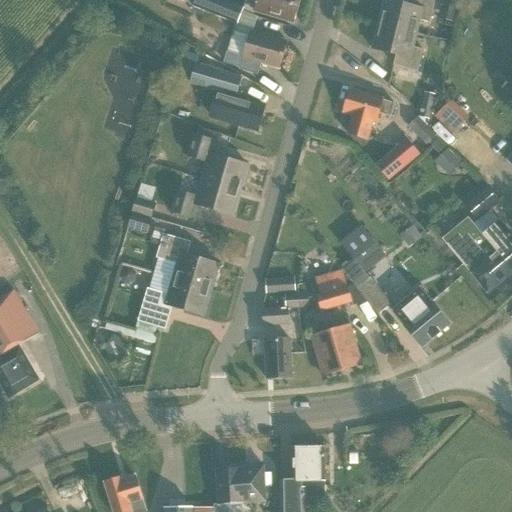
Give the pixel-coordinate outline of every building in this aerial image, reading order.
[(180,0),(180,1),(196,8),(238,24),(246,7),(227,0),(180,0)] [(258,0),(255,12),(294,23),(300,0),(258,0)] [(380,25),(416,34),(420,21),(430,23),(436,1),(430,0),(410,0),(409,6),(386,0),(380,25)] [(444,0),(441,12),(453,16),(457,2),(451,0),(444,0)] [(424,50),(413,48),(416,34),(380,25),(374,50),(397,56),(394,66),(418,72),(424,50)] [(245,55),(244,59),(280,70),(288,42),(251,32),(250,37),(236,33),(231,51),(245,55)] [(240,80),(196,67),(190,87),(215,94),(208,116),(258,131),(265,107),(235,98),(240,80)] [(377,123),(379,114),(392,118),(396,105),(383,101),(383,100),(351,90),(344,114),(354,116),(348,135),(368,140),(374,122),(377,123)] [(425,93),(422,110),(432,112),(435,95),(425,93)] [(445,109),(432,122),(453,143),(466,130),(445,109)] [(419,117),(408,127),(427,145),(437,136),(419,117)] [(241,189),(248,166),(214,156),(220,135),(200,129),(198,136),(195,136),(188,157),(208,163),(203,180),(241,189)] [(439,140),(433,147),(439,153),(446,147),(439,140)] [(399,157),(408,167),(425,151),(419,144),(409,154),(406,150),(399,157)] [(246,163),(249,151),(229,145),(226,157),(246,163)] [(434,162),(448,176),(461,162),(447,148),(434,162)] [(200,207),(234,216),(241,189),(203,180),(198,197),(179,192),(172,213),(196,220),(200,207)] [(472,199),(465,206),(477,222),(501,203),(483,182),(468,195),(472,199)] [(152,219),(156,205),(138,200),(134,213),(152,219)] [(130,228),(148,234),(152,219),(134,213),(130,228)] [(472,275),(488,294),(511,273),(511,235),(500,221),(483,235),(469,218),(443,240),(472,275)] [(423,239),(414,227),(403,234),(412,246),(423,239)] [(376,253),(373,249),(384,240),(378,233),(366,243),(369,246),(360,254),(366,261),(376,253)] [(174,280),(212,291),(219,265),(187,256),(191,243),(164,235),(158,258),(178,264),(174,280)] [(353,282),(351,283),(364,298),(365,298),(378,315),(392,304),(370,279),(362,270),(353,259),(349,263),(346,261),(341,266),(351,278),(353,282)] [(351,283),(347,284),(342,271),(315,278),(318,287),(314,288),(321,312),(353,303),(352,302),(364,298),(351,283)] [(265,279),(266,294),(295,292),(294,277),(265,279)] [(172,307),(205,316),(212,291),(174,280),(169,295),(149,289),(139,321),(166,330),(172,307)] [(393,311),(405,325),(404,326),(422,347),(450,324),(432,302),(432,303),(420,289),(393,311)] [(12,350),(40,334),(15,291),(2,299),(0,296),(0,382),(9,399),(40,381),(23,351),(15,356),(12,350)] [(285,296),(286,308),(263,309),(264,328),(290,327),(289,310),(298,310),(298,295),(285,296)] [(351,325),(312,337),(324,377),(363,366),(351,325)] [(293,378),(291,339),(265,340),(267,379),(293,378)] [(325,447),(305,447),(304,446),(296,446),(295,447),(293,448),(293,486),(282,486),(282,481),(281,481),(280,511),(305,511),(305,498),(325,498),(325,481),(325,447)] [(229,511),(229,504),(265,503),(264,468),(239,469),(236,466),(231,467),(228,469),(217,470),(218,505),(215,505),(215,509),(195,509),(195,511),(229,511)] [(146,511),(136,477),(123,481),(122,478),(105,483),(113,511),(146,511)] [(342,499),(348,509),(361,502),(356,492),(342,499)]
